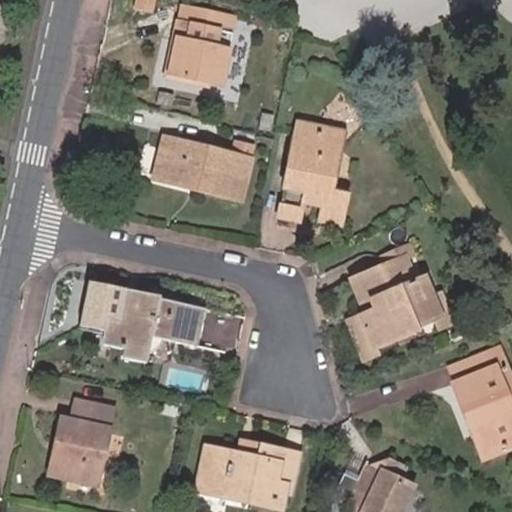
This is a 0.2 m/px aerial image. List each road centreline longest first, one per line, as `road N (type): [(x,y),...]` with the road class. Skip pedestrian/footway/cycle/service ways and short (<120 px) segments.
road 1 (residential): [(23,220),(276,282),(293,374)]
road 2 (residential): [(23,220),(70,0)]
